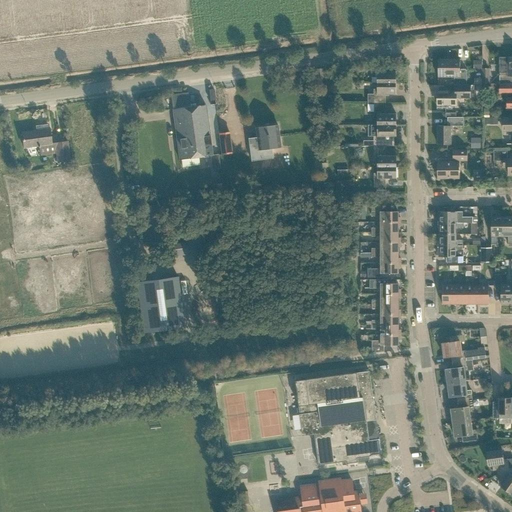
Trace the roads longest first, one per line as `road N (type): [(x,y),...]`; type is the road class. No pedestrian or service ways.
road 1 (tertiary): [(0,100),(413,45)]
road 2 (residential): [(419,200),(413,45)]
road 3 (residential): [(443,465),(420,322)]
road 4 (residential): [(420,322),(419,200)]
